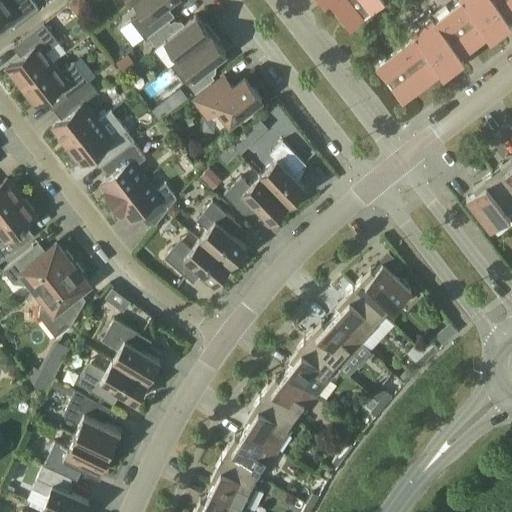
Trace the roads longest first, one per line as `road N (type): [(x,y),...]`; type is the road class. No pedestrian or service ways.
road 1 (residential): [(227,339),(124,262),(0,99)]
road 2 (residential): [(229,0),(375,183)]
road 3 (residential): [(227,339),(296,253),(375,183)]
road 4 (residential): [(375,183),(499,349)]
road 5 (residential): [(401,163),(274,0)]
road 6 (residential): [(132,511),(177,413),(227,339)]
road 7 (residential): [(511,301),(401,163)]
road 8 (residential): [(401,163),(511,78)]
